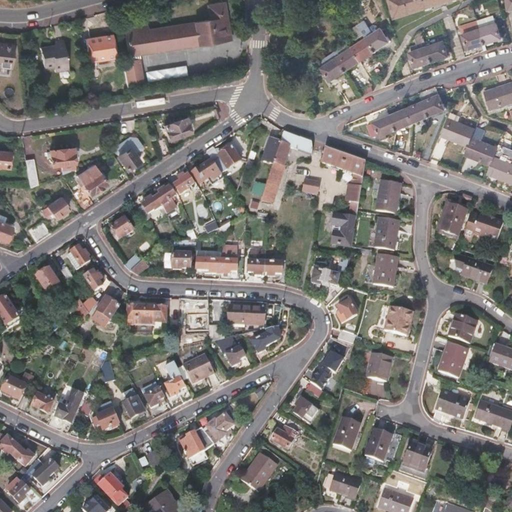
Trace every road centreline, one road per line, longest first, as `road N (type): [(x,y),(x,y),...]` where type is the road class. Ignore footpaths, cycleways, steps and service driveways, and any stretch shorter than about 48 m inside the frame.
road 1 (residential): [(85,219),(136,284),(275,290),(311,306),(320,321),(308,354)]
road 2 (residential): [(253,87),(21,122),(0,117)]
road 3 (residential): [(308,354),(98,463)]
road 4 (residential): [(511,454),(427,427),(409,407),(438,292)]
road 5 (residential): [(320,135),(371,106),(511,57)]
road 6 (residential): [(255,105),(85,219)]
road 7 (residential): [(308,354),(213,480),(203,511)]
road 8 (residential): [(438,292),(418,244),(423,169)]
